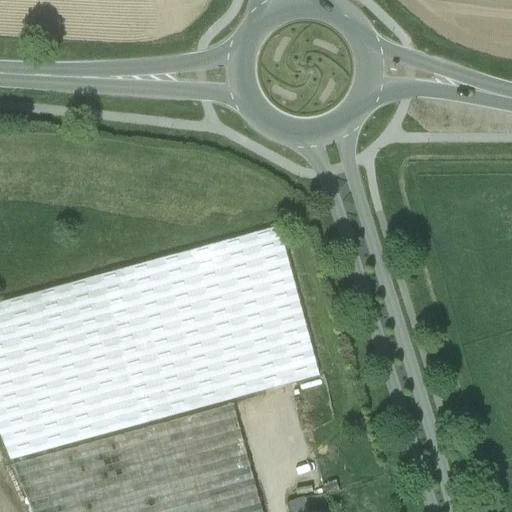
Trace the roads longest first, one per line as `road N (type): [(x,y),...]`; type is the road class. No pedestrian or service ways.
road 1 (tertiary): [(450,511),(343,125)]
road 2 (tertiary): [(302,137),(324,174),(431,511)]
road 3 (secondary): [(104,79),(247,103)]
road 4 (secondary): [(243,49),(104,79)]
road 5 (secondary): [(486,93),(364,47)]
road 6 (secondary): [(365,95),(486,93)]
